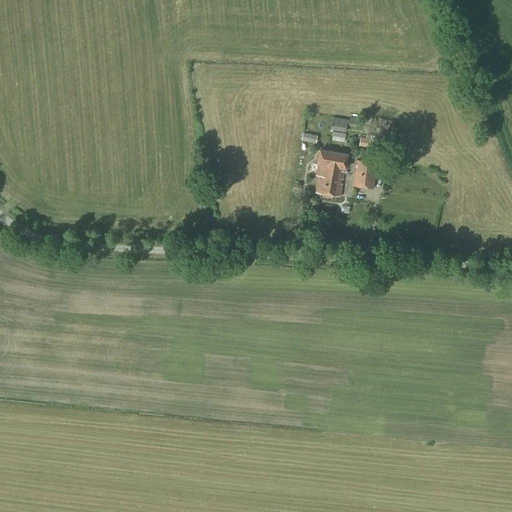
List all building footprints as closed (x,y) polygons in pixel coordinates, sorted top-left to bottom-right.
[(357,127),(358,121),(332,117),(330,131),(346,133),(347,126),(357,127)] [(376,159),(378,140),(370,139),(371,135),(360,134),(359,146),(363,146),(361,157),(376,159)] [(345,168),(347,155),(320,150),(315,175),(318,176),(316,193),(340,197),(344,168),(345,168)] [(373,189),(377,163),(356,160),(352,186),(373,189)] [(385,173),(384,184),(395,184),(395,174),(385,173)]
